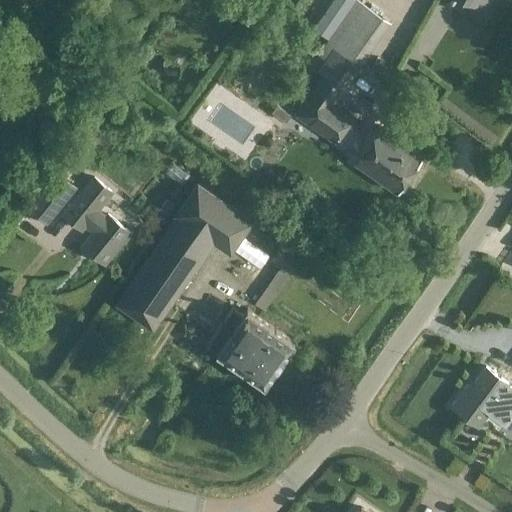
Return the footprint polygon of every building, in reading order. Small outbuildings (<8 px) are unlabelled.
[(360,0),(355,0),(328,40),(337,46),(351,54),(379,14),(368,6),(360,0)] [(458,0),(483,12),(489,0),(458,0)] [(296,115),(335,143),(354,116),(334,102),(344,89),(363,62),(359,60),(351,54),(337,46),(328,40),(318,54),(323,59),(316,70),(324,75),(296,115)] [(276,105),(272,111),(285,120),(289,114),(276,105)] [(355,161),(397,192),(423,156),(380,125),(355,161)] [(29,208),(46,221),(74,186),(58,173),(29,208)] [(98,211),(114,191),(93,175),(62,214),(81,230),(85,226),(93,233),(83,246),(85,247),(84,253),(91,259),(97,256),(105,263),(130,232),(108,215),(106,217),(98,211)] [(118,302),(153,327),(213,240),(230,252),(253,220),(198,182),(176,214),(178,215),(118,302)] [(281,244),(270,258),(287,271),(298,256),(281,244)] [(260,319),(247,309),(243,315),(232,307),(206,345),(243,370),(245,372),(262,383),(264,385),(294,342),(260,319)] [(468,384),(452,405),(478,425),(489,410),(506,422),(511,414),(511,385),(485,366),(470,386),(468,384)]
